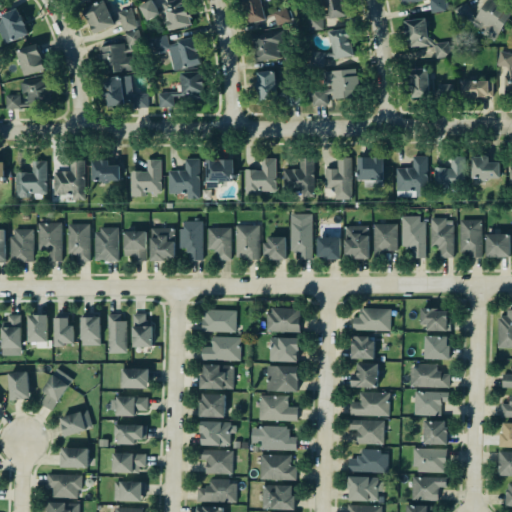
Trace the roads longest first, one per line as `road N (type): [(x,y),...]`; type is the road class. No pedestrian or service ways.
road 1 (residential): [(0,132),(511,125)]
road 2 (residential): [(0,291),(511,286)]
road 3 (residential): [(480,287),(470,511)]
road 4 (residential): [(182,290),(168,511)]
road 5 (residential): [(327,292),(319,511)]
road 6 (residential): [(56,0),(80,63),(87,131)]
road 7 (residential): [(220,0),(232,40),(238,129)]
road 8 (residential): [(392,127),(378,0)]
